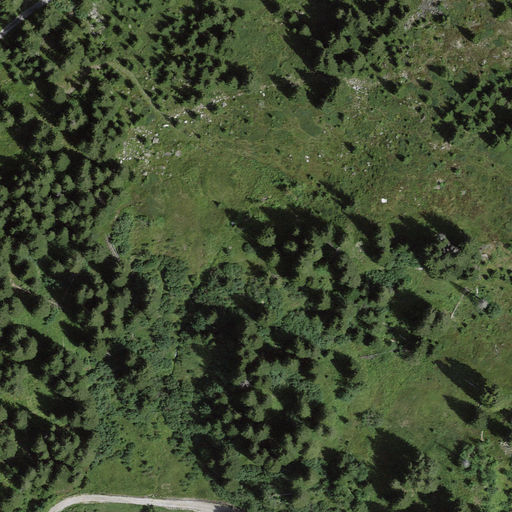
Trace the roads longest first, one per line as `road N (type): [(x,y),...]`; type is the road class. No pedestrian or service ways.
road 1 (track): [(268,170),(189,139),(126,70),(111,64),(94,66),(48,118),(0,133)]
road 2 (track): [(232,511),(99,498),(52,511)]
